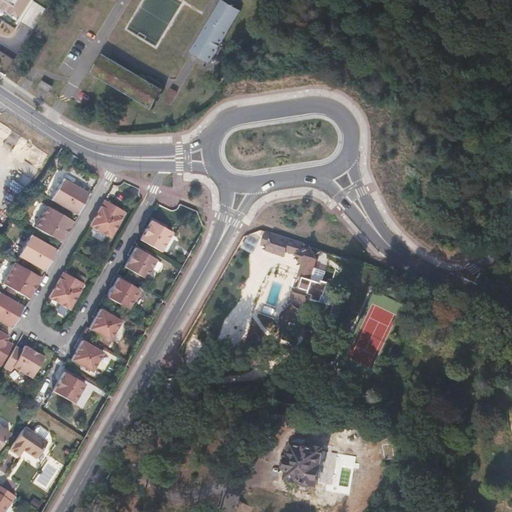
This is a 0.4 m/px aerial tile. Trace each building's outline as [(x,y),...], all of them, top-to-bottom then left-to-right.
[(0,0),(0,32),(13,40),(39,0),(0,0)] [(228,0),(219,0),(191,49),(209,59),(240,7),(228,0)] [(153,105),(165,86),(162,85),(164,81),(150,73),(148,76),(104,51),(93,70),(153,105)] [(44,78),(40,83),(51,89),(54,84),(44,78)] [(49,196),(62,174),(56,171),(44,193),(49,196)] [(90,194),(64,178),(52,199),(78,214),(90,194)] [(127,214),(105,200),(90,226),(112,239),(127,214)] [(74,220),(48,205),(36,227),(61,242),(74,220)] [(160,224),(151,220),(141,238),(162,251),(173,232),(166,228),(160,224)] [(267,231),(263,243),(270,245),(269,249),(286,255),(288,250),(292,239),(267,231)] [(30,235),(19,255),(44,270),(56,250),(30,235)] [(301,254),(304,265),(293,296),(307,302),(309,295),(314,282),(315,282),(320,270),(315,268),(318,259),(312,246),(292,239),(288,250),(301,254)] [(143,252),(135,248),(124,267),(145,280),(156,260),(150,256),(143,252)] [(153,251),(146,248),(143,252),(150,256),(153,251)] [(41,276),(15,261),(2,283),(28,298),(41,276)] [(87,282),(65,269),(50,295),(72,308),(87,282)] [(126,282),(118,278),(107,297),(128,309),(139,290),(132,286),(126,282)] [(315,282),(314,282),(309,295),(313,297),(312,301),(321,304),(324,298),(326,299),(328,292),(329,293),(332,286),(323,282),(322,285),(315,282)] [(24,306),(0,292),(0,320),(2,322),(11,327),(24,306)] [(108,314),(100,309),(88,329),(109,341),(121,321),(114,317),(108,314)] [(0,330),(0,363),(1,364),(13,343),(5,339),(8,335),(0,330)] [(89,345),(81,341),(70,360),(91,372),(102,353),(95,349),(89,345)] [(23,349),(16,345),(4,366),(11,370),(14,366),(32,376),(44,356),(25,345),(23,349)] [(71,376),(63,372),(52,391),(73,403),(84,384),(77,380),(71,376)] [(0,449),(12,433),(0,424),(0,449)] [(47,441),(25,426),(10,449),(19,455),(23,449),(36,458),(47,441)] [(287,449),(290,452),(287,469),(289,469),(288,478),(303,480),(303,482),(318,484),(325,448),(319,446),(319,445),(317,443),(311,442),(309,443),(308,445),(294,442),(293,444),(291,443),(288,445),(287,449)] [(0,511),(2,511),(11,500),(10,499),(14,493),(0,483),(0,511)]
